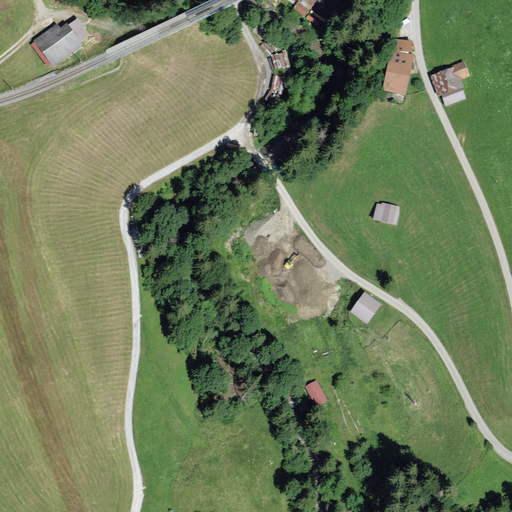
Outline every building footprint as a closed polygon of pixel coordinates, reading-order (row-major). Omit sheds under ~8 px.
[(301,0),(298,0),(293,8),(304,16),(311,6),(301,0)] [(56,26),(35,40),(52,66),(82,46),(79,42),(88,36),(77,20),(60,31),(56,26)] [(407,56),(391,52),(381,92),(397,96),(407,56)] [(462,65),(437,75),(450,106),(464,100),(458,84),(468,80),(462,65)] [(398,210),(380,207),(377,225),(395,228),(398,210)] [(374,307),(360,297),(348,312),(362,323),(374,307)] [(304,385),(316,407),(329,400),(317,379),(304,385)]
